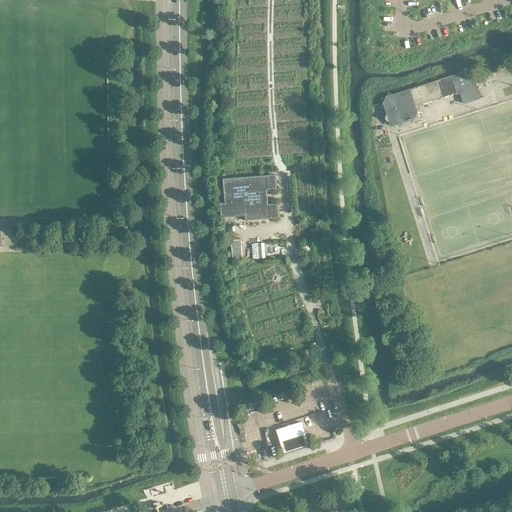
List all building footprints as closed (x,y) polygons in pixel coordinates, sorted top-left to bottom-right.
[(440,0),(419,0),(424,18),(444,12),(440,0)] [(432,100),(431,98),(443,95),(443,97),(455,93),(456,93),(455,91),(461,89),(462,93),(460,93),(463,103),(480,98),(476,88),(474,89),(472,81),(474,80),(471,70),(460,73),(461,75),(451,78),(451,76),(393,95),(388,93),(386,97),(381,98),(383,103),(380,107),(385,110),(386,115),(384,119),(388,121),(390,126),(395,125),(399,127),(401,122),(406,121),(411,123),(413,119),(418,117),(416,112),(418,108),(417,107),(418,105),(432,100)] [(263,204),(262,190),(267,190),(266,175),(222,179),(224,203),(219,203),(220,218),(244,216),(245,221),(269,219),(268,204),(263,204)] [(13,247),(22,239),(13,230),(4,231),(1,232),(1,231),(0,230),(0,247),(1,247),(1,246),(4,246),(4,247),(13,247)] [(265,258),(264,243),(251,244),(253,259),(265,258)]
